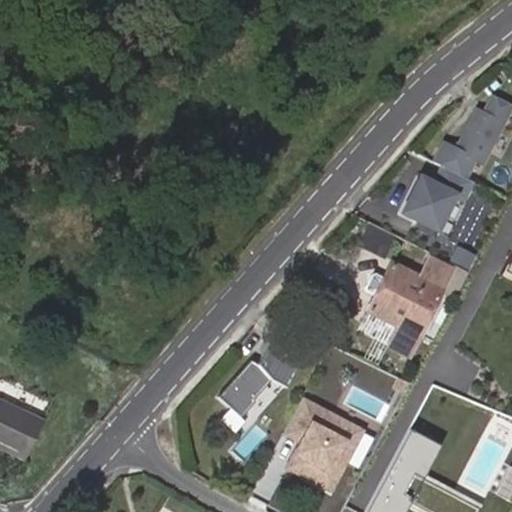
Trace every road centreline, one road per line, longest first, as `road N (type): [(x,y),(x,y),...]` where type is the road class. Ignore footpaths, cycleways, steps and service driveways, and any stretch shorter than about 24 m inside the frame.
road 1 (tertiary): [(116,436),(434,81),(511,17)]
road 2 (residential): [(116,436),(239,511)]
